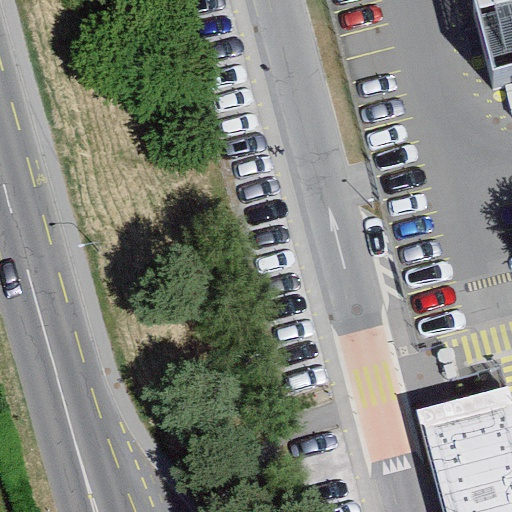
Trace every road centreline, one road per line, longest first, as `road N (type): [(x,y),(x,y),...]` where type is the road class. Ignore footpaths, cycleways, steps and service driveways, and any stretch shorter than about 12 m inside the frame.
road 1 (unclassified): [(277,0),(412,511)]
road 2 (secondary): [(96,511),(0,190)]
road 3 (unknown): [(437,0),(511,305)]
